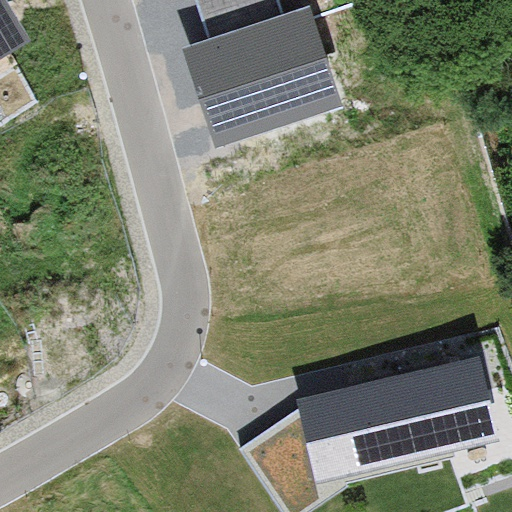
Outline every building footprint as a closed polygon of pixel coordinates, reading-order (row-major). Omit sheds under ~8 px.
[(11,0),(0,0),(0,56),(34,37),(11,0)] [(291,3),(200,41),(243,146),(335,109),(291,3)] [(48,223),(0,244),(0,356),(90,315),(48,223)] [(369,227),(271,240),(285,353),(384,340),(369,227)] [(483,354),(299,398),(321,487),(505,443),(483,354)] [(228,511),(223,501),(200,511),(228,511)]
